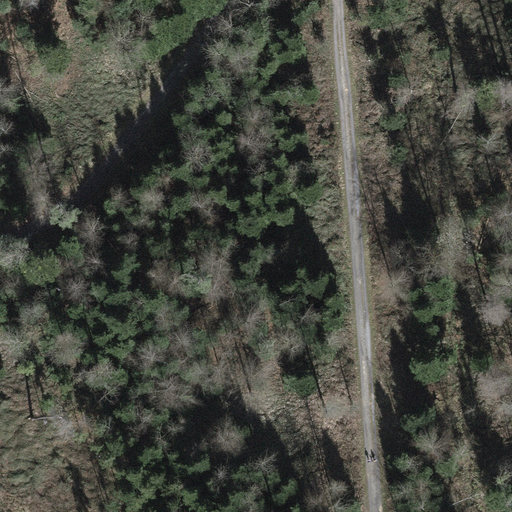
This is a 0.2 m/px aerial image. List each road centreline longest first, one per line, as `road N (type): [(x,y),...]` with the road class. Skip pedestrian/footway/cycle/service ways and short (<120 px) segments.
road 1 (track): [(375,511),(337,0)]
road 2 (track): [(232,0),(69,204),(0,246)]
